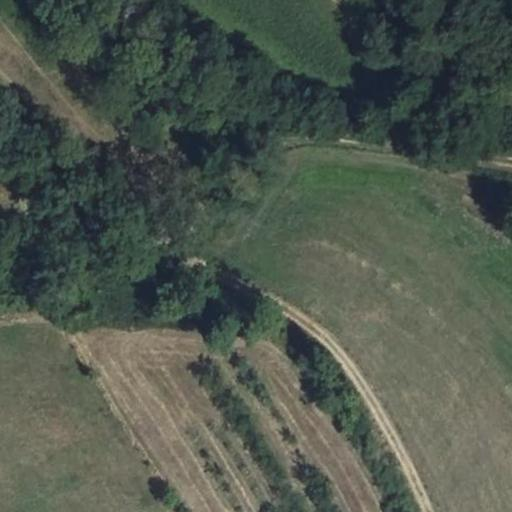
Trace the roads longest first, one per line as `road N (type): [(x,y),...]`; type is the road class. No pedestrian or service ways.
road 1 (track): [(428,511),(360,378),(303,321),(174,253),(248,147),(271,134),(511,165)]
road 2 (track): [(0,107),(174,253)]
road 3 (track): [(342,0),(398,124),(395,148)]
